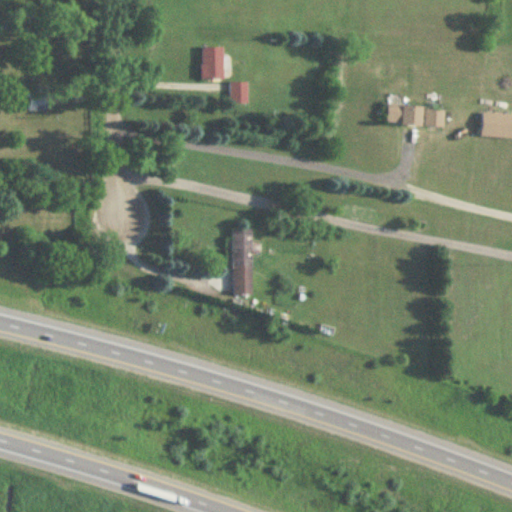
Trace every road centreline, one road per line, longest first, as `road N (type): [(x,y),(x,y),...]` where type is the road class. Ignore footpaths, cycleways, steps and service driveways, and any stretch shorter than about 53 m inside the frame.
road 1 (motorway): [(511,473),(143,353),(0,318)]
road 2 (motorway): [(0,434),(227,511)]
road 3 (residential): [(123,219),(106,0)]
